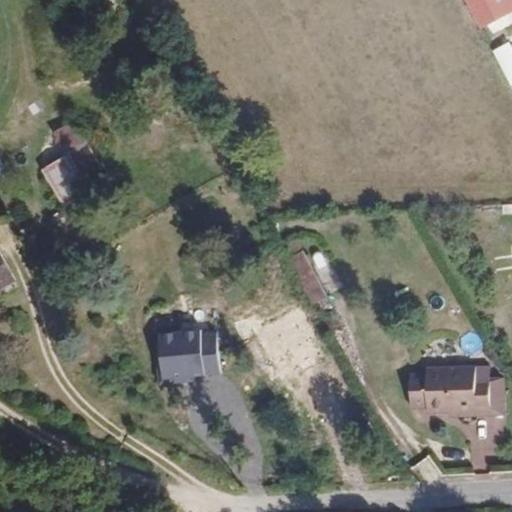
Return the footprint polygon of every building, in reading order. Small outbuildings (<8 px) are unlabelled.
[(511,0),(470,0),(485,27),(511,13),(511,0)] [(511,41),(496,51),(511,78),(511,41)] [(68,155),(46,165),(63,203),(88,191),(81,178),(102,168),(78,116),(55,127),(68,155)] [(289,261),(304,286),(318,278),(303,253),(289,261)] [(0,276),(0,299),(9,294),(0,276)] [(318,278),(304,286),(303,287),(313,303),(327,295),(318,278)] [(222,328),(162,330),(164,378),(223,377),(222,328)] [(420,406),(420,412),(468,410),(468,416),(486,415),(484,364),(418,367),(418,373),(403,374),(404,407),(420,406)] [(498,374),(486,375),(486,411),(499,411),(498,374)]
